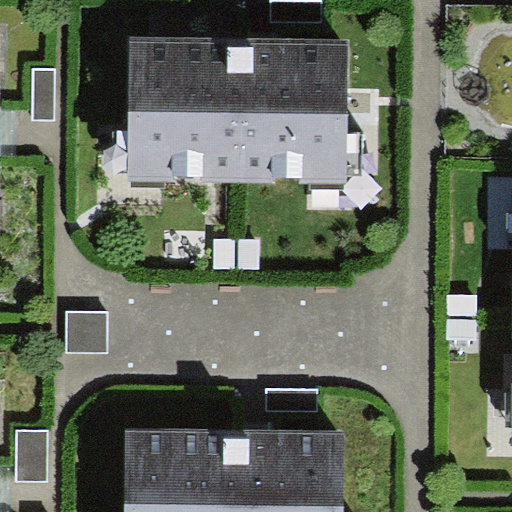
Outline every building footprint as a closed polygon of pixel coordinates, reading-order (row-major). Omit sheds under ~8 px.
[(128,37),(127,183),(348,185),(348,38),(128,37)] [(56,69),(34,69),(33,121),(56,121),(56,69)] [(105,309),(69,309),(70,351),(105,350),(105,309)] [(49,431),(17,431),(16,481),(48,482),(49,431)] [(127,431),(126,511),(341,511),(342,433),(127,431)]
